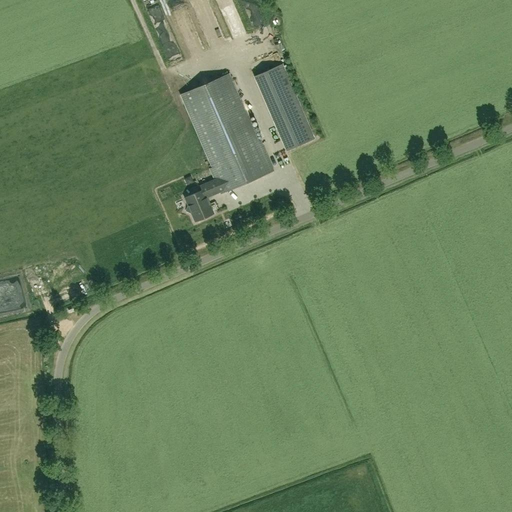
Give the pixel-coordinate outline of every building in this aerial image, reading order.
[(141,0),(147,12),(157,7),(153,0),(141,0)] [(282,64),(255,76),(287,151),(314,139),(282,64)] [(209,182),(214,194),(220,192),(221,194),(273,171),(260,140),(258,141),(229,74),(181,95),(212,167),(210,168),(215,180),(209,182)] [(206,168),(191,175),(194,182),(209,175),(206,168)] [(191,176),(184,178),(187,185),(194,182),(191,176)] [(214,194),(209,182),(200,186),(202,190),(185,198),(188,205),(186,211),(192,213),(195,222),(214,214),(209,203),(208,204),(206,198),(214,194)]
